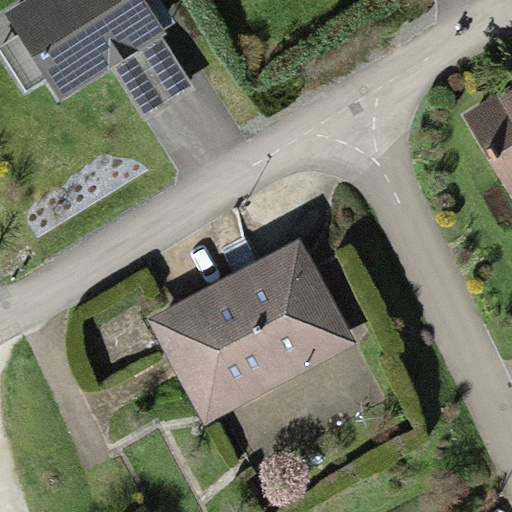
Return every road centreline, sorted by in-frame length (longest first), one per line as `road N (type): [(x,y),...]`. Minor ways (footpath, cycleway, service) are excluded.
road 1 (residential): [(0,346),(349,116)]
road 2 (residential): [(511,464),(349,116)]
road 3 (residential): [(349,116),(511,12)]
